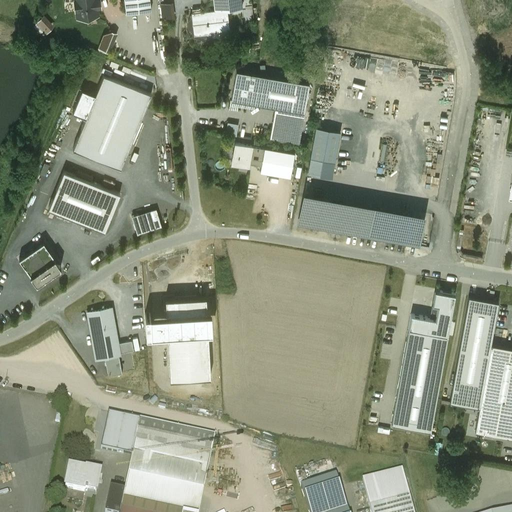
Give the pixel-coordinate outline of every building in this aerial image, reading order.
[(74,0),(75,15),(96,13),(96,5),(100,5),(99,0),(74,0)] [(148,0),(123,0),(125,11),(150,10),(148,0)] [(164,16),(177,16),(176,1),(163,1),(164,16)] [(227,7),(215,8),(190,10),(192,34),(207,33),(207,37),(220,36),(219,31),(229,30),(227,7)] [(46,12),(38,20),(49,31),(57,22),(46,12)] [(153,89),(103,69),(94,93),(81,88),(73,109),(85,114),(71,147),(122,167),(153,89)] [(309,82),(236,69),(231,99),(274,106),(304,112),(309,82)] [(304,112),(274,106),(269,137),(298,142),(304,112)] [(230,120),(228,132),(239,134),(241,122),(230,120)] [(339,129),(315,124),(310,156),(334,159),(339,129)] [(251,145),(234,142),(231,162),(248,165),(248,163),(251,146),(251,145)] [(263,148),(251,146),(248,163),(260,166),(263,148)] [(264,147),(263,148),(260,166),(259,171),(290,176),(294,152),(264,147)] [(334,159),(310,156),(307,169),(332,173),(334,159)] [(48,163),(42,161),(38,174),(43,176),(48,163)] [(119,193),(63,169),(48,208),(104,231),(119,193)] [(429,209),(305,188),(299,225),(422,246),(429,209)] [(464,203),(462,223),(488,226),(490,205),(464,203)] [(44,240),(19,257),(36,282),(60,265),(44,240)] [(435,318),(410,313),(391,422),(430,430),(455,293),(435,289),(432,304),(437,305),(435,318)] [(498,301),(469,296),(449,401),(479,406),(491,343),(498,301)] [(207,301),(169,304),(175,385),(213,382),(207,301)] [(112,306),(87,310),(96,357),(120,354),(112,306)] [(511,347),(491,343),(479,406),(475,430),(511,436),(511,347)] [(100,450),(131,456),(132,450),(208,465),(214,436),(208,435),(204,454),(134,440),(138,421),(107,415),(100,450)] [(208,435),(138,421),(134,440),(204,454),(208,435)] [(441,442),(435,441),(433,452),(439,454),(441,442)] [(131,456),(122,500),(182,511),(184,511),(198,511),(208,465),(132,450),(131,456)] [(99,473),(68,468),(65,487),(95,492),(99,473)] [(411,511),(401,469),(361,479),(369,511),(411,511)] [(347,511),(335,476),(299,487),(307,511),(347,511)] [(122,500),(120,510),(131,511),(181,511),(182,511),(122,500)]
